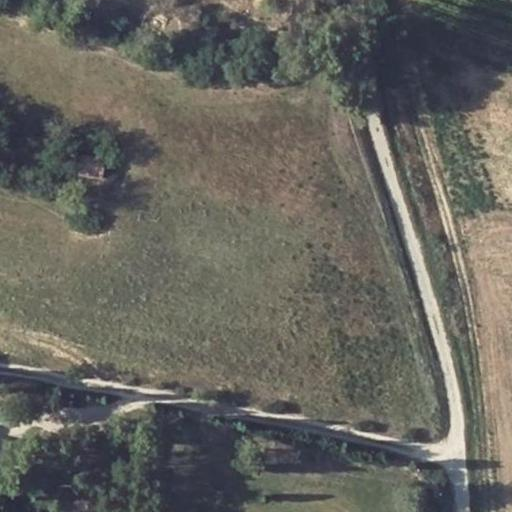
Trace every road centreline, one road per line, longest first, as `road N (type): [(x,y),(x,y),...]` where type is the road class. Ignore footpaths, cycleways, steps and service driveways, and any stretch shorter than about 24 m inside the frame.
road 1 (unclassified): [(361,0),(371,79),(454,377),(465,511)]
road 2 (unknown): [(0,377),(461,462)]
